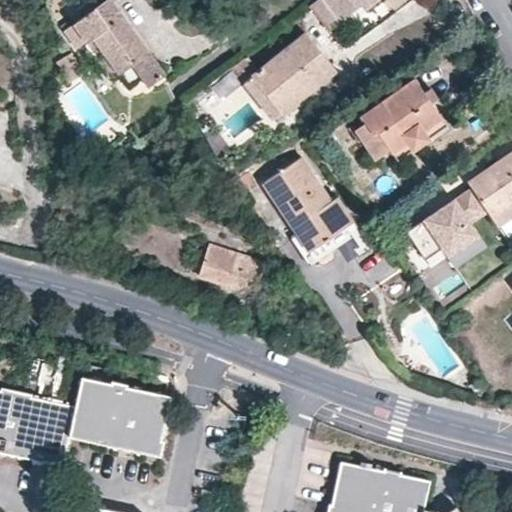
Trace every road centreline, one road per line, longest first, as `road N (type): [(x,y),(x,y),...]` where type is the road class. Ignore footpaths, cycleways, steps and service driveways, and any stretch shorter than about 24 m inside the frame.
road 1 (tertiary): [(511,438),(403,409),(132,306),(0,271)]
road 2 (unknown): [(403,409),(317,266)]
